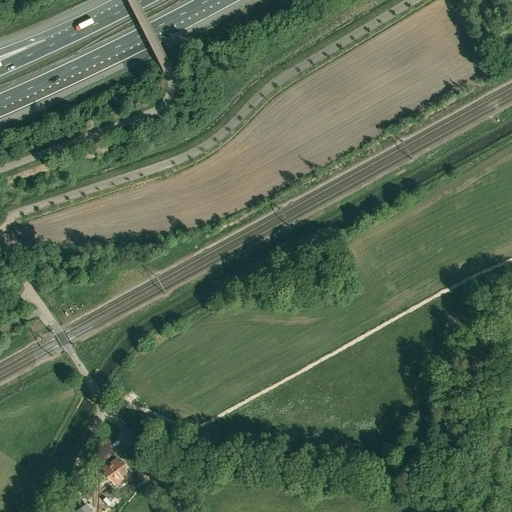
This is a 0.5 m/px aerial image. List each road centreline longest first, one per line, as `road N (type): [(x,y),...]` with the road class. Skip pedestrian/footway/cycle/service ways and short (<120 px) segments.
road 1 (track): [(508,261),(198,427),(131,406),(101,415),(115,420),(189,511)]
road 2 (unclassified): [(0,225),(189,155),(271,85),(409,0)]
road 3 (unclassified): [(51,511),(94,434),(100,403),(0,241)]
road 4 (track): [(484,511),(508,261)]
road 5 (motorway): [(0,102),(209,0)]
